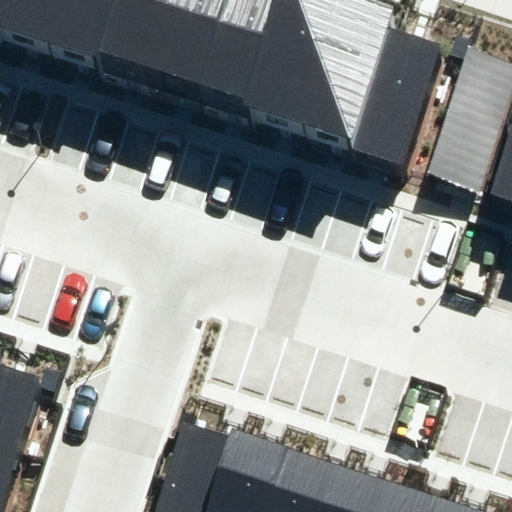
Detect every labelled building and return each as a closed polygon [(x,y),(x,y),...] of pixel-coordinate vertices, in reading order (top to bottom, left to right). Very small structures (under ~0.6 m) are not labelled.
[(0,0),(0,25),(38,38),(50,0),(0,0)] [(91,56),(94,49),(110,0),(50,0),(38,38),(91,56)] [(110,0),(94,49),(145,66),(167,0),(110,0)] [(193,82),(220,0),(167,0),(145,66),(193,82)] [(220,0),(193,82),(247,100),(280,0),(220,0)] [(297,124),(338,0),(280,0),(247,100),(245,106),(297,124)] [(338,0),(297,124),(350,142),(388,29),(396,6),(377,0),(338,0)] [(388,29),(350,142),(407,161),(445,48),(388,29)] [(477,193),(511,85),(511,68),(469,55),(430,178),(477,193)] [(511,200),(511,131),(493,195),(511,200)] [(44,383),(0,368),(0,511),(2,511),(44,383)] [(166,511),(223,511),(248,437),(196,420),(166,511)] [(223,511),(279,511),(299,453),(248,437),(223,511)] [(279,511),(331,511),(346,468),(299,453),(279,511)] [(331,511),(388,511),(397,485),(346,468),(331,511)] [(388,511),(445,511),(449,502),(397,485),(388,511)] [(445,511),(479,511),(449,502),(445,511)]
